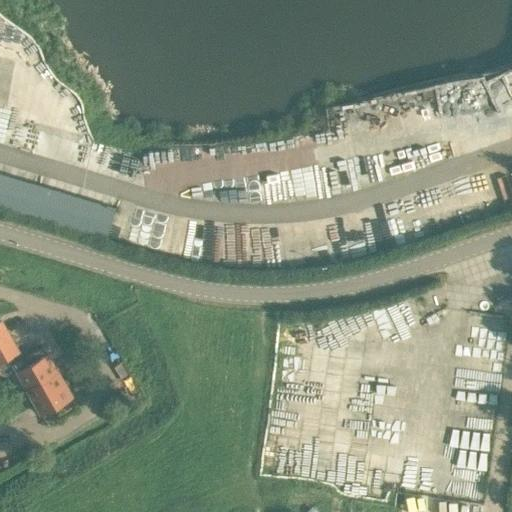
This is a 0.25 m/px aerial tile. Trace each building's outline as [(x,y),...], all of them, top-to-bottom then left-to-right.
[(0,170),(0,208),(106,241),(117,206),(0,170)] [(0,361),(18,351),(1,321),(0,321),(0,361)] [(26,387),(57,370),(44,345),(12,363),(26,387)] [(57,370),(26,387),(41,413),(72,395),(57,370)] [(451,434),(486,439),(495,383),(459,377),(451,434)]
